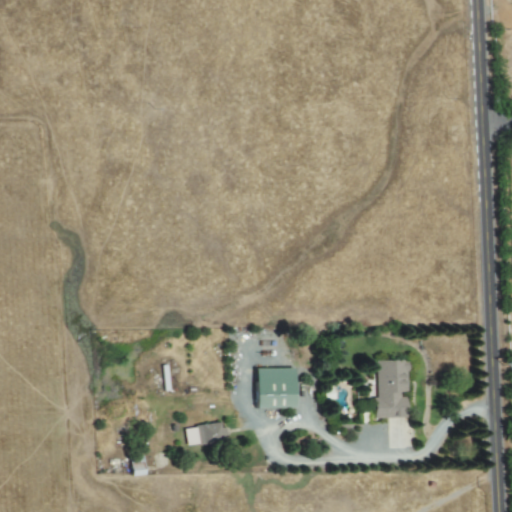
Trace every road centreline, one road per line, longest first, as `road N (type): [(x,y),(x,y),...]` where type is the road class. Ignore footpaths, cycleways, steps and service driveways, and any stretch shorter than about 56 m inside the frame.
road 1 (residential): [(501,511),(479,0)]
road 2 (track): [(498,406),(464,407),(405,454),(265,460)]
